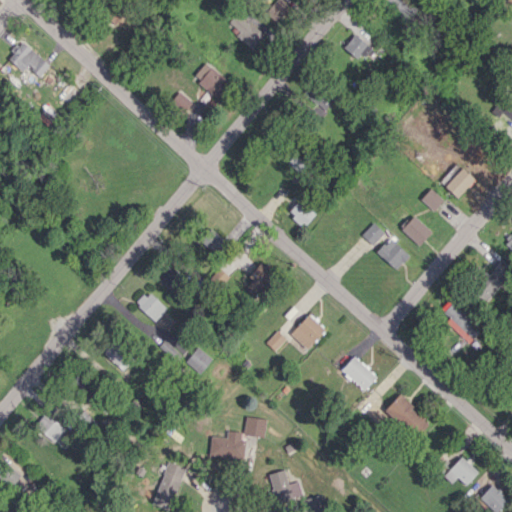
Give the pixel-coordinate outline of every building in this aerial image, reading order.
[(290,8),(281,0),(275,0),(265,11),(277,22),(290,8)] [(408,20),(415,0),(385,0),(385,2),(401,8),(398,16),(408,20)] [(102,13),(113,23),(121,13),(109,4),(102,13)] [(235,34),(253,51),(265,37),(237,12),(228,21),(238,31),(235,34)] [(358,59),(368,45),(352,34),(343,48),(358,59)] [(6,59),(23,70),(25,66),(40,76),(49,62),(18,41),(6,59)] [(192,77),(215,96),(227,81),(204,62),(192,77)] [(192,101),(178,90),(169,102),(182,113),(192,101)] [(309,107),(322,115),(331,99),(318,92),(309,107)] [(455,195),(472,177),(461,167),(444,185),(455,195)] [(432,210),(442,199),(430,188),(420,198),(432,210)] [(304,226),(314,214),(297,200),(287,213),(304,226)] [(430,231),(412,214),(399,227),(418,244),(430,231)] [(361,234),(371,245),(383,233),(373,222),(361,234)] [(225,238),(207,228),(198,243),(216,253),(225,238)] [(395,269),(408,255),(394,242),(395,240),(390,236),(375,251),(395,269)] [(511,269),(500,260),(488,274),(484,271),(469,289),(485,301),(511,269)] [(259,291),(276,275),(262,261),(246,276),(259,291)] [(156,279),(176,292),(185,279),(166,265),(156,279)] [(134,304),(153,322),(166,308),(147,291),(134,304)] [(482,329),(453,299),(442,310),(449,317),(445,320),(467,343),(482,329)] [(324,330),(309,314),(291,329),(306,346),(324,330)] [(286,338),(276,330),(265,342),(274,351),(286,338)] [(163,337),(160,351),(184,356),(187,343),(163,337)] [(120,369),(131,356),(112,339),(101,351),(120,369)] [(184,363),(199,374),(211,357),(195,346),(184,363)] [(361,390),(375,377),(354,355),(340,368),(361,390)] [(85,403),(97,389),(78,373),(67,386),(85,403)] [(386,404),(403,436),(422,426),(405,393),(386,404)] [(55,441),(64,426),(42,413),(33,428),(55,441)] [(265,418),(246,417),(245,435),(264,436),(265,418)] [(245,440),(239,439),(240,434),(212,431),(209,454),(243,459),(245,440)] [(456,477),(465,485),(477,471),(460,455),(442,475),(451,483),(456,477)] [(161,491),(178,492),(179,462),(162,462),(161,491)] [(2,481),(13,488),(21,474),(10,467),(2,481)] [(301,499),(300,481),(285,482),(285,471),(267,472),(268,501),(301,499)] [(478,497),(494,511),(496,511),(508,500),(491,483),(478,497)] [(302,498),(303,511),(319,511),(318,496),(302,498)]
